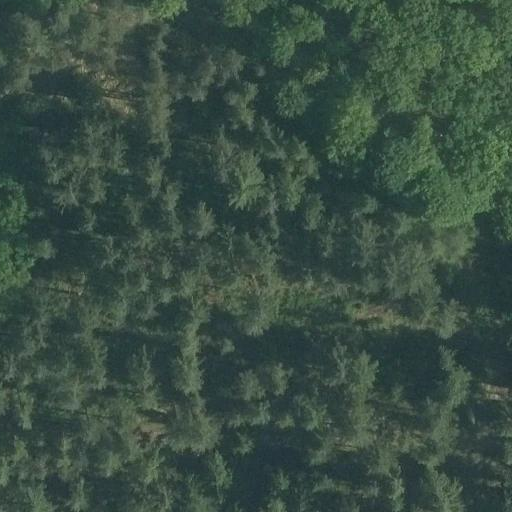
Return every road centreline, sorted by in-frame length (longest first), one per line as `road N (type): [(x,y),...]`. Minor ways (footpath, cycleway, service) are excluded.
road 1 (track): [(0,438),(511,451)]
road 2 (track): [(511,186),(371,126),(214,0)]
